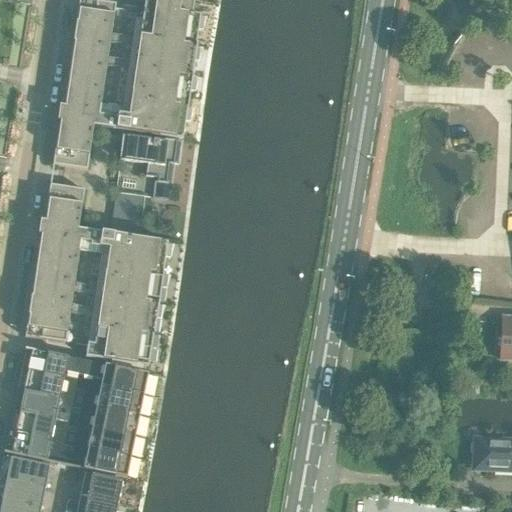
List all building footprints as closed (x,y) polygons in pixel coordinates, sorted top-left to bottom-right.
[(115,6),(79,1),(63,108),(59,108),(57,123),(58,123),(52,167),(86,172),(93,128),(182,141),(187,110),(196,47),(195,46),(200,16),(191,15),(193,2),(178,0),(144,0),(127,118),(99,114),(115,6)] [(157,142),(122,137),(115,195),(150,199),(153,179),(157,180),(157,183),(170,185),(173,165),(178,166),(181,142),(158,139),(157,142)] [(84,191),(49,186),(44,223),(39,222),(37,236),(39,236),(24,338),(65,344),(80,246),(102,249),(103,249),(108,250),(93,347),(86,345),(85,359),(110,363),(110,368),(144,375),(145,368),(148,368),(152,338),(153,337),(167,244),(78,231),(84,191)] [(501,320),(499,362),(501,362),(501,359),(511,359),(511,321),(502,321),(502,320),(501,320)] [(24,351),(20,372),(63,381),(65,372),(83,375),(86,363),(24,351)] [(101,379),(99,388),(143,397),(148,376),(86,363),(83,375),(101,379)] [(20,372),(17,388),(15,394),(19,395),(56,402),(59,403),(63,381),(20,372)] [(99,388),(95,409),(139,418),(143,397),(99,388)] [(17,406),(15,414),(52,422),(53,420),(54,413),(56,402),(19,395),(17,406)] [(95,409),(90,429),(135,439),(139,418),(95,409)] [(11,413),(7,434),(51,443),(55,422),(52,422),(15,414),(11,413)] [(90,429),(86,450),(131,459),(135,439),(90,429)] [(7,434),(4,450),(3,455),(46,464),(51,443),(7,434)] [(511,472),(511,442),(474,441),(474,442),(470,446),(470,454),(473,457),(473,467),(476,471),(511,472)] [(86,450),(82,470),(82,471),(126,481),(131,459),(86,450)] [(2,458),(0,469),(0,481),(44,491),(49,468),(2,458)] [(83,476),(78,499),(116,507),(121,484),(83,476)] [(0,481),(0,504),(33,511),(39,511),(44,491),(0,481)] [(78,499),(75,511),(115,511),(116,507),(78,499)]
